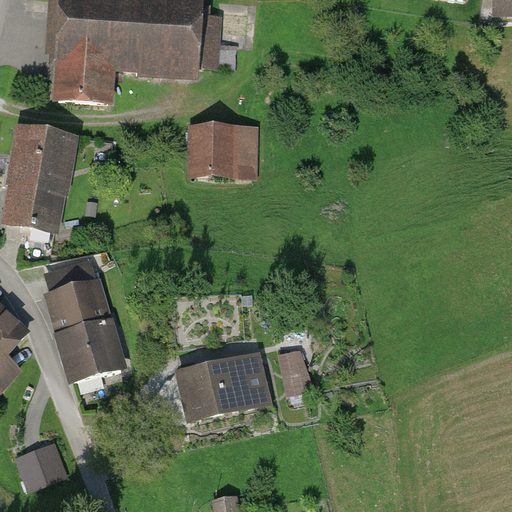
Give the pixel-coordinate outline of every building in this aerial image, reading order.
[(213,7),(110,0),(68,0),(60,109),(122,113),(125,81),(207,87),(213,7)] [(511,0),(495,0),(495,16),(511,16),(511,0)] [(259,181),(263,133),(200,129),(197,177),(259,181)] [(83,142),(22,130),(2,230),(63,242),(83,142)] [(127,376),(105,286),(49,300),(71,389),(127,376)] [(32,337),(0,307),(0,391),(8,398),(29,374),(13,359),(32,337)] [(281,352),(286,395),(311,391),(306,349),(281,352)] [(277,410),(266,361),(182,379),(192,428),(277,410)] [(56,441),(16,456),(30,492),(70,476),(56,441)] [(244,511),(243,502),(216,506),(216,511),(244,511)]
